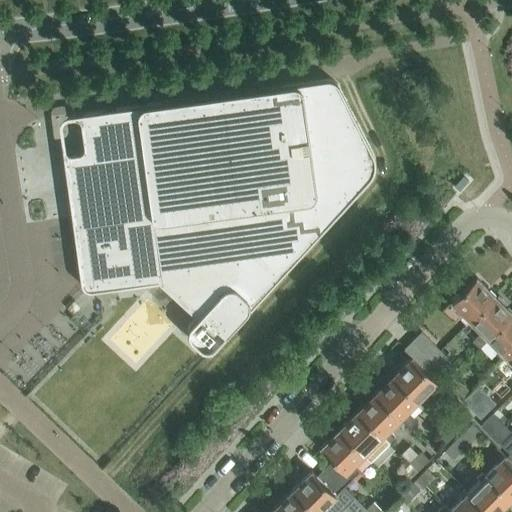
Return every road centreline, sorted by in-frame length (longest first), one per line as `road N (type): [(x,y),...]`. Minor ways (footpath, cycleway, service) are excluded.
road 1 (residential): [(205,511),(461,229),(487,217)]
road 2 (tertiary): [(0,31),(238,0)]
